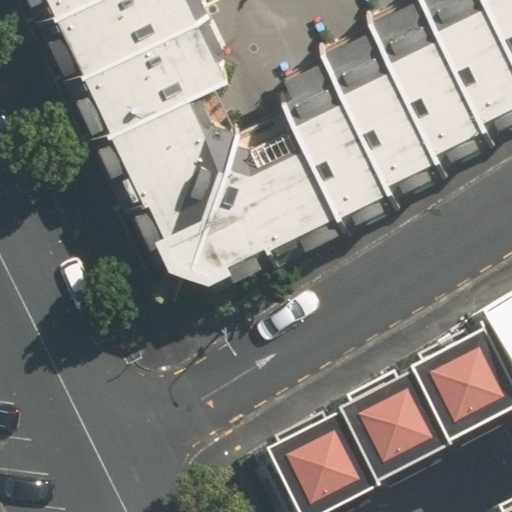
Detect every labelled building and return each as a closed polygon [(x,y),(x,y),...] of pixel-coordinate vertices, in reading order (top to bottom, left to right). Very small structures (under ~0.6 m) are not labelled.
[(42,0),(48,12),(72,0),(42,0)] [(72,0),(48,12),(78,71),(208,6),(205,0),(72,0)] [(374,24),(428,145),(479,123),(474,112),(424,0),(395,0),(369,12),(374,24)] [(424,0),(474,112),(511,95),(511,59),(486,0),(424,0)] [(511,0),(486,0),(511,59),(511,0)] [(78,71),(108,131),(201,84),(238,65),(208,6),(78,71)] [(329,63),(381,182),(434,159),(428,145),(374,24),(322,46),(329,63)] [(291,117),(332,212),(385,189),(381,182),(329,63),(277,85),(291,117)] [(201,84),(108,131),(161,256),(186,266),(238,123),(217,113),(201,84)] [(211,275),(332,212),(291,117),(260,130),(238,123),(186,266),(211,275)] [(511,499),(491,511),(511,511),(511,287),(462,319),(471,334),(249,472),(274,511),(334,511),(505,405),(511,416),(511,499)]
